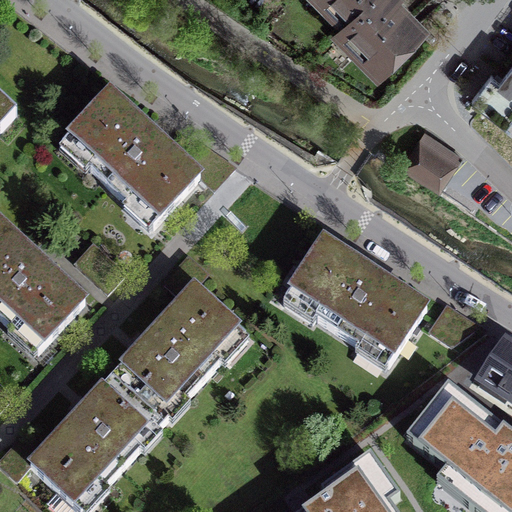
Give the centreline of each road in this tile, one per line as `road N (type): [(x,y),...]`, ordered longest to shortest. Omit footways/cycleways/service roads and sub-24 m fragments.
road 1 (residential): [(325,199),(46,0)]
road 2 (unclassified): [(195,0),(375,127)]
road 3 (residential): [(511,316),(325,199)]
road 4 (unclassified): [(417,93),(511,192)]
